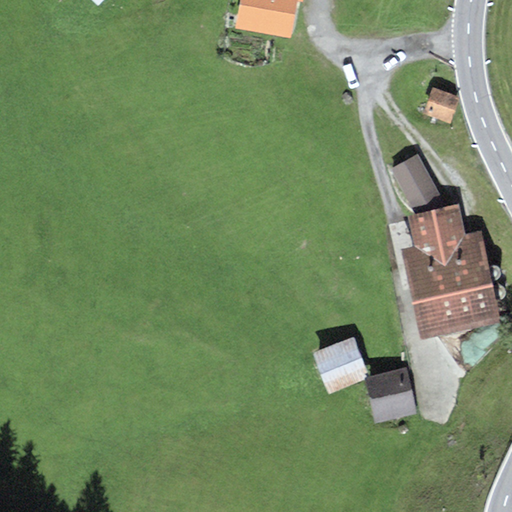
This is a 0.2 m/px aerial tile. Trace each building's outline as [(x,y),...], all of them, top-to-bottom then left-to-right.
[(302,0),(240,0),(235,28),(290,38),(297,1),(303,2),(302,0)] [(451,123),(461,99),(433,88),(423,111),(451,123)] [(418,153),(391,169),(416,213),(446,206),(418,153)] [(407,215),(414,246),(400,249),(420,340),(501,322),(481,231),(464,234),(457,203),(446,206),(416,213),(407,215)] [(369,376),(353,336),(312,353),(329,394),(364,380),(364,378),(369,376)] [(369,376),(364,378),(364,380),(375,423),(417,413),(406,368),(369,376)]
